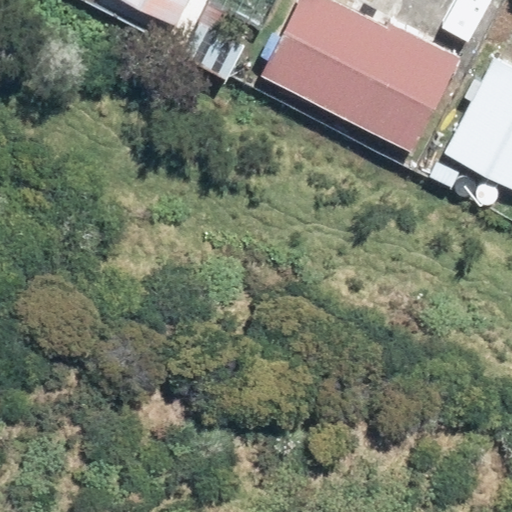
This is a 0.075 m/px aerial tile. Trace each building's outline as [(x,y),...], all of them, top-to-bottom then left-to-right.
[(126,0),(175,24),(187,0),(126,0)] [(277,0),(210,0),(179,53),(229,82),(277,0)] [(296,0),(259,74),(410,151),(457,59),(391,25),(389,29),(331,0),(296,0)] [(511,187),(511,68),(493,58),(444,153),(511,187)] [(429,177),(453,188),(460,174),(437,162),(429,177)]
